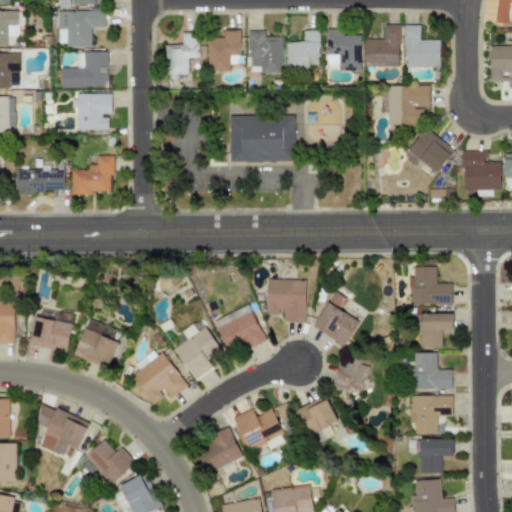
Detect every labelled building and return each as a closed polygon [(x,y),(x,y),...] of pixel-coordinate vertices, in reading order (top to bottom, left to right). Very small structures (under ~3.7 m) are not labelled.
[(511,0),(494,0),(493,22),(511,23),(511,0)] [(0,45),(16,46),(17,11),(0,10),(0,45)] [(57,10),(57,46),(91,46),(90,27),(104,27),(103,10),(57,10)] [(383,39),(364,39),(363,66),(398,67),(399,25),(383,24),(383,39)] [(419,25),(403,25),(404,67),(438,67),(438,40),(419,40),(419,25)] [(337,71),(360,71),(359,29),(325,30),(326,65),(337,65),(337,71)] [(207,71),(228,71),(229,55),(240,55),(240,30),(223,30),(223,37),(207,37),(207,71)] [(319,30),(302,30),(302,42),(285,42),(286,70),(308,70),(307,57),(319,57),(319,30)] [(281,36),(264,37),(263,31),(247,31),(248,73),(281,72),(281,36)] [(187,74),(187,58),(198,58),(198,32),(181,32),(181,44),(165,45),(165,74),(187,74)] [(511,45),(488,45),(488,81),(506,81),(506,88),(511,88),(511,45)] [(106,51),(76,51),(77,67),(60,68),(60,88),(106,87),(106,51)] [(18,52),(0,52),(0,87),(18,87),(18,52)] [(385,86),(386,125),(420,125),(420,106),(428,106),(428,85),(385,86)] [(110,94),(75,93),(75,129),(107,130),(107,115),(110,115),(110,94)] [(12,96),(0,96),(0,132),(13,132),(12,96)] [(228,115),(228,161),(293,161),(293,116),(228,115)] [(406,150),(434,173),(452,151),(424,128),(406,150)] [(485,151),(461,151),(461,190),(499,189),(498,162),(485,162),(485,151)] [(511,153),(503,154),(503,177),(511,177),(511,153)] [(70,193),(110,193),(110,155),(95,156),(95,165),(87,165),(87,169),(70,170),(70,193)] [(63,169),(15,170),(15,192),(63,192),(63,169)] [(407,304),(450,304),(449,283),(434,283),(434,266),(411,267),(411,277),(407,277),(407,304)] [(281,314),(281,321),(303,322),(305,280),(266,278),(265,314),(281,314)] [(311,327),(342,346),(358,321),(338,309),(344,298),(333,291),(311,327)] [(0,343),(13,344),(13,301),(0,300),(0,343)] [(212,320),(226,352),(242,345),(244,350),(262,342),(246,305),(212,320)] [(451,314),(419,313),(418,347),(440,348),(440,330),(451,330),(451,314)] [(64,352),(71,324),(35,316),(28,344),(64,352)] [(115,340),(119,332),(88,320),(85,328),(115,340)] [(211,368),(205,358),(219,350),(203,326),(198,328),(194,322),(180,331),(186,339),(172,348),(193,380),(211,368)] [(109,365),(116,340),(80,330),(73,355),(109,365)] [(186,385),(160,352),(129,377),(151,404),(164,394),(168,399),(186,385)] [(450,389),(450,369),(435,369),(435,353),(413,353),(412,367),(407,367),(407,389),(450,389)] [(339,365),(331,385),(359,395),(371,362),(352,354),(347,367),(339,365)] [(291,410),(304,436),(336,421),(324,395),(291,410)] [(450,416),(451,396),(408,395),(408,423),(413,423),(413,433),(435,434),(435,416),(450,416)] [(8,398),(0,398),(0,437),(8,437),(8,398)] [(231,418),(246,451),(282,434),(270,408),(254,416),(251,408),(231,418)] [(241,457),(228,429),(193,446),(206,473),(241,457)] [(452,439),(419,438),(418,473),(440,473),(440,455),(452,456),(452,439)] [(114,452),(103,440),(78,464),(87,474),(93,468),(109,485),(133,462),(119,447),(114,452)] [(14,443),(0,442),(0,482),(14,483),(14,443)] [(117,486),(131,511),(148,511),(160,506),(143,473),(117,486)] [(413,480),(413,495),(410,495),(410,511),(452,511),(452,498),(439,499),(438,479),(413,480)] [(269,490),(271,511),(311,511),(308,484),(269,490)] [(0,511),(16,511),(19,498),(0,494),(0,511)] [(219,503),(220,511),(260,511),(258,498),(219,503)]
